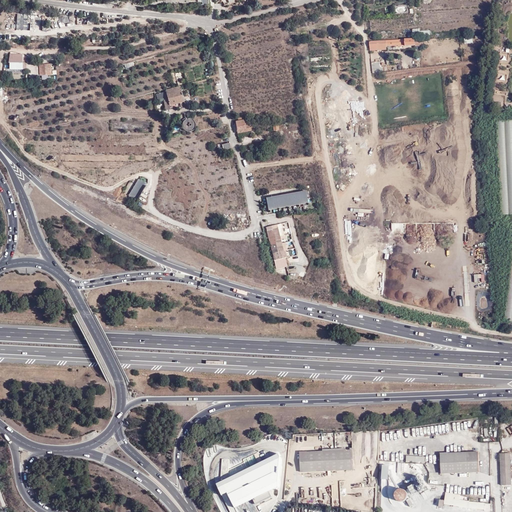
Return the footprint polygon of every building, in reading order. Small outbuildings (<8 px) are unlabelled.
[(483,0),(418,0),(419,10),(484,5),(483,0)] [(477,9),(417,13),(417,23),(477,19),(477,9)] [(34,30),(34,14),(16,14),(16,30),(34,30)] [(411,15),(368,19),(368,29),(412,25),(411,15)] [(285,28),(223,43),(225,53),(288,39),(285,28)] [(370,41),(371,51),(386,49),(386,46),(398,45),(398,47),(415,45),(415,39),(407,39),(370,41)] [(289,43),(226,56),(225,57),(228,67),(291,54),(289,43)] [(7,54),(7,69),(22,70),(22,69),(23,69),(23,58),(20,58),(20,54),(7,54)] [(285,62),(230,72),(231,81),(287,71),(287,70),(285,62)] [(51,63),(39,64),(40,76),(52,76),(51,63)] [(290,73),(231,84),(233,96),(293,84),(290,73)] [(183,87),(180,87),(180,85),(165,89),(165,91),(157,93),(159,100),(160,100),(160,101),(163,101),(164,106),(165,111),(169,110),(169,109),(170,109),(169,105),(183,102),(183,101),(184,101),(181,91),(184,90),(183,87)] [(293,86),(235,97),(234,97),(236,109),(296,97),(293,86)] [(511,117),(495,118),(500,213),(511,212),(511,117)] [(238,121),(235,122),(237,133),(251,132),(251,126),(246,126),(245,118),(238,118),(238,121)] [(136,200),(147,184),(139,178),(128,194),(136,200)] [(267,210),(306,203),(304,190),(265,197),(267,210)] [(511,236),(503,319),(511,320),(511,236)] [(273,261),(275,267),(286,264),(285,258),(278,260),(273,261)] [(324,472),(363,471),(362,451),(355,451),(355,446),(309,448),(309,453),(301,454),(302,473),(324,472)] [(274,449),(213,479),(218,490),(223,488),(232,505),(273,485),(276,463),(277,455),(274,449)] [(479,473),(479,453),(441,454),(442,474),(479,473)] [(511,487),(511,455),(500,455),(501,487),(511,487)] [(415,490),(412,484),(407,487),(411,493),(415,490)] [(407,498),(407,496),(407,495),(407,493),(406,492),(405,490),(404,490),(403,489),(402,489),(400,489),(399,489),(397,489),(397,490),(396,490),(395,492),(394,493),(394,494),(394,495),(394,496),(394,497),(395,498),(395,499),(396,500),(397,501),(398,501),(399,502),(401,502),(402,502),(403,502),(404,501),(405,500),(406,499),(407,498)] [(444,504),(483,509),(484,503),(460,500),(460,495),(445,492),(444,504)]
